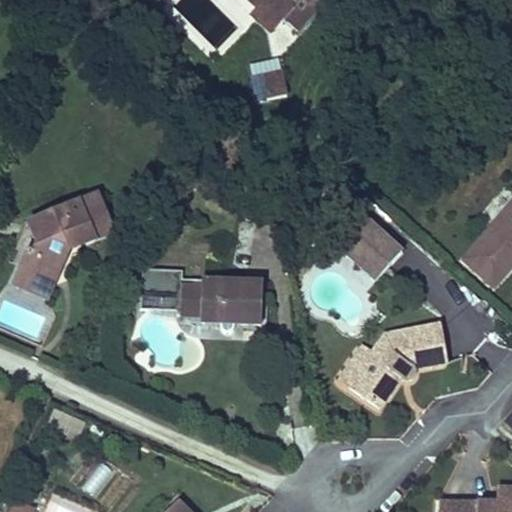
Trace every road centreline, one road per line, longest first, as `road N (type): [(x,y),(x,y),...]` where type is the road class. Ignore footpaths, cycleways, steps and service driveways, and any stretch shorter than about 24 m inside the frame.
road 1 (residential): [(0,350),(323,489)]
road 2 (residential): [(378,472),(475,406),(511,366)]
